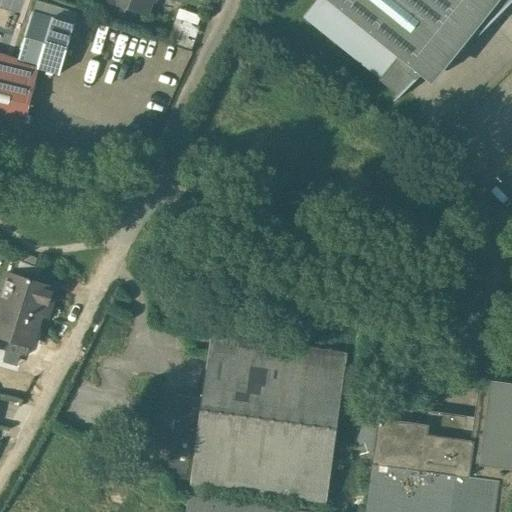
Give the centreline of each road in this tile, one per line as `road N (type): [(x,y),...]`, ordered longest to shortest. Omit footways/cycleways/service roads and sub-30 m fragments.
road 1 (residential): [(140,201),(458,299),(511,303)]
road 2 (residential): [(0,488),(140,201)]
road 3 (residential): [(140,201),(231,0)]
road 4 (residential): [(0,168),(140,201)]
